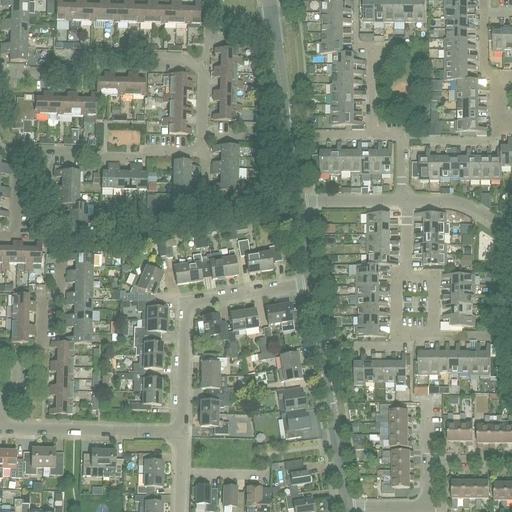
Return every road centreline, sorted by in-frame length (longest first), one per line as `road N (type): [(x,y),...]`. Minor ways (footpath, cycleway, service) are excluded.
road 1 (residential): [(187,425),(193,307),(204,298),(317,282)]
road 2 (tertiary): [(346,508),(317,282)]
road 3 (residential): [(204,57),(83,57),(64,76),(0,75)]
road 4 (tertiary): [(301,200),(270,0)]
road 5 (residential): [(187,425),(0,426)]
road 6 (residential): [(203,151),(163,150),(140,159),(23,145)]
road 7 (residential): [(15,353),(43,353),(43,296),(60,296),(61,254)]
road 8 (residential): [(500,128),(500,89),(485,73),(485,12)]
